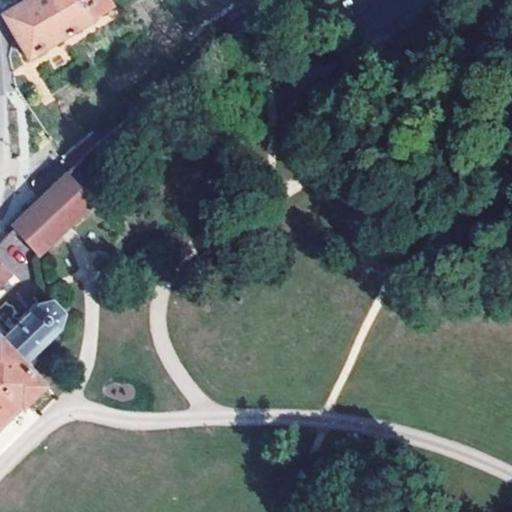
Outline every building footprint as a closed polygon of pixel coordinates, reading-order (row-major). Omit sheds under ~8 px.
[(31,0),(4,16),(20,42),(31,60),(111,14),(102,0),(99,0),(98,1),(97,0),(31,0)] [(111,0),(97,0),(98,1),(99,0),(102,0),(111,14),(116,11),(118,10),(111,0)] [(97,200),(70,171),(15,227),(16,229),(35,249),(41,254),(97,200)] [(16,229),(0,244),(0,257),(13,270),(35,249),(16,229)] [(0,286),(14,272),(13,270),(0,257),(0,286)] [(26,362),(62,327),(66,314),(55,303),(42,305),(5,340),(2,336),(0,338),(0,424),(21,404),(24,407),(47,385),(26,362)]
